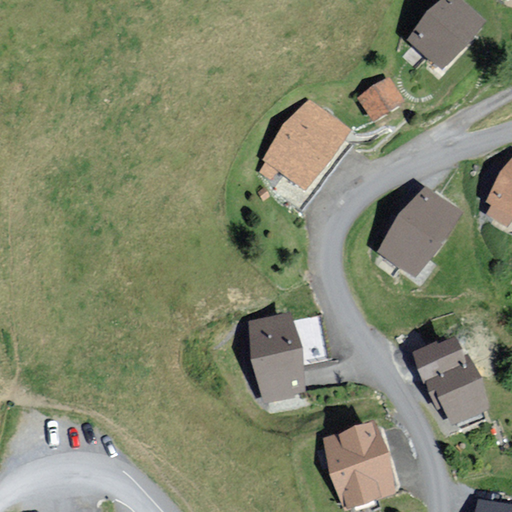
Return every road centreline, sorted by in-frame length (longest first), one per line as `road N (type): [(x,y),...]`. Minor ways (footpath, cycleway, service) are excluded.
road 1 (unclassified): [(511,131),(379,185),(349,210),(335,240),(340,305),(427,441),(439,511)]
road 2 (unclassified): [(148,511),(113,478),(69,466),(28,476),(0,498)]
road 3 (track): [(511,94),(444,131),(419,166)]
